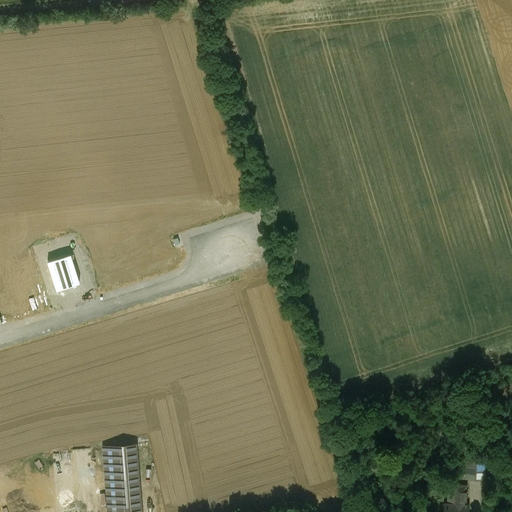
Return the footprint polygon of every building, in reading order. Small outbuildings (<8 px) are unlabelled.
[(48,261),(57,290),(80,283),(71,254),(48,261)] [(141,511),(137,445),(104,447),(109,511),(141,511)] [(483,461),(463,459),(462,478),(482,479),(483,461)] [(466,485),(449,484),(448,495),(449,495),(448,504),(445,503),(444,511),(466,511),(467,505),(466,505),(466,502),(465,502),(466,485)] [(0,503),(0,511),(6,511),(8,505),(0,503)]
